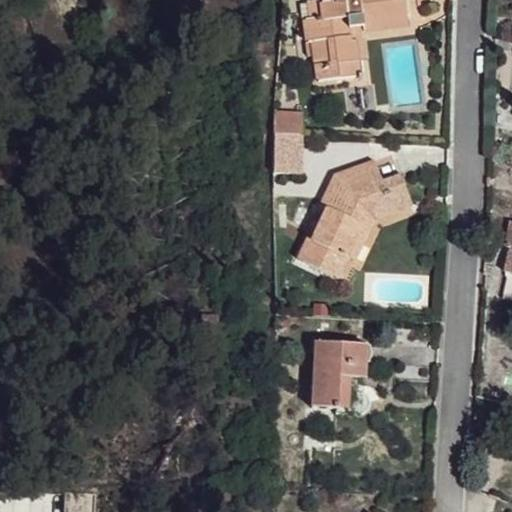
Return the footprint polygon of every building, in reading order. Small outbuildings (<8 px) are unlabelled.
[(421,0),(360,0),(360,3),(350,4),(348,0),(324,3),(327,22),(332,21),(334,39),(316,41),(323,83),(343,79),(342,66),(362,62),(360,43),(354,42),(353,28),(366,27),(367,31),(390,28),(390,23),(423,18),(421,0)] [(364,76),(362,62),(342,66),(343,79),(364,76)] [(302,173),(303,109),(272,109),(271,173),(302,173)] [(18,152),(0,153),(0,157),(7,156),(8,165),(19,164),(18,152)] [(372,154),(362,157),(370,180),(381,177),(372,154)] [(0,157),(0,184),(10,183),(8,165),(7,156),(0,157)] [(362,157),(330,168),(314,198),(319,201),(304,231),(298,229),(287,250),(320,268),(332,245),(339,249),(359,211),(388,201),(381,177),(370,180),(362,157)] [(398,172),(381,177),(388,201),(359,211),(339,249),(344,252),(364,218),(409,201),(398,172)] [(511,224),(511,225),(505,249),(510,251),(501,300),(511,302),(511,224)] [(339,249),(332,245),(320,268),(328,272),(339,249)] [(215,314),(200,315),(201,337),(217,335),(215,314)] [(362,344),(311,342),(309,407),(334,408),(333,413),(359,415),(366,405),(362,395),(356,391),(357,378),(360,378),(362,344)] [(96,511),(97,493),(65,492),(64,511),(96,511)]
